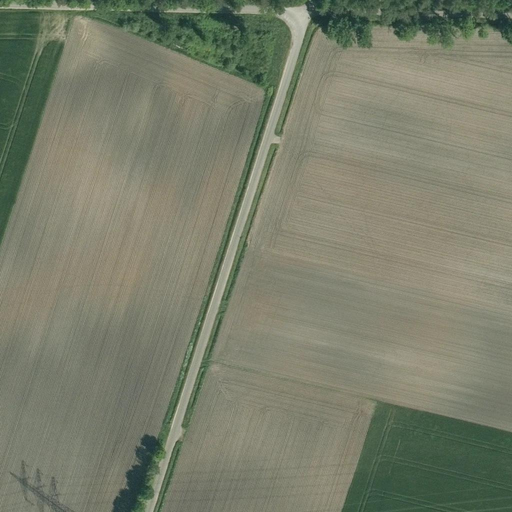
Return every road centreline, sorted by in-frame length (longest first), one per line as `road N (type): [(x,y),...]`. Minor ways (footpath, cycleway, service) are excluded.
road 1 (unclassified): [(149,511),(306,10)]
road 2 (unclassified): [(0,3),(306,10)]
road 3 (track): [(306,10),(511,15)]
